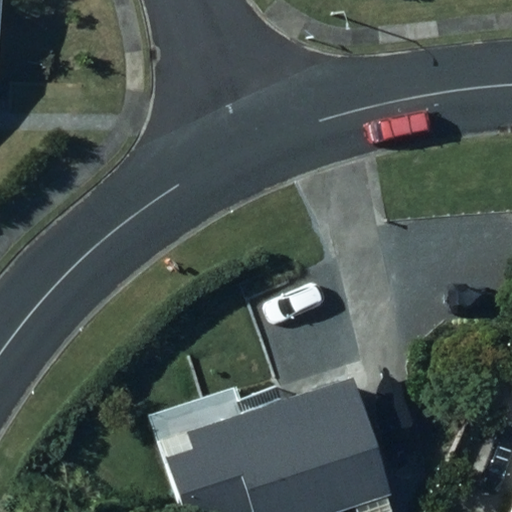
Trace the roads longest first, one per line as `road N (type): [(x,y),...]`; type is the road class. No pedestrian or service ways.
road 1 (residential): [(0,350),(24,312),(86,252),(158,198),(252,150)]
road 2 (residential): [(252,150),(347,114),(450,89),(511,85)]
road 3 (residential): [(252,150),(194,0)]
